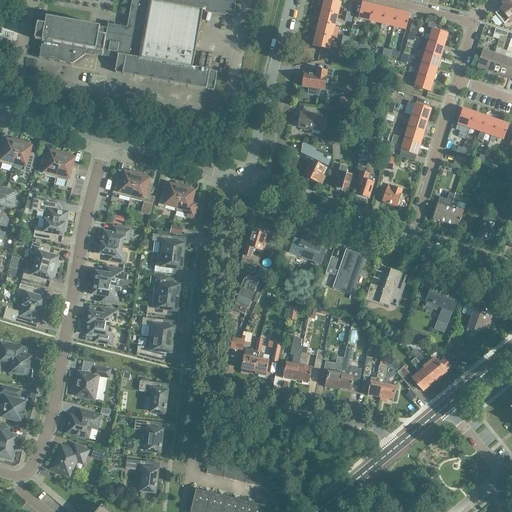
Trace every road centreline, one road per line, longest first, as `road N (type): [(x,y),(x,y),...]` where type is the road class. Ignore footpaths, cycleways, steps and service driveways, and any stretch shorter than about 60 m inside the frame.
road 1 (unknown): [(36,0),(17,56),(23,68),(203,114),(226,105),(249,0)]
road 2 (residential): [(19,477),(31,466),(47,417),(107,138)]
road 3 (residential): [(201,394),(229,177)]
road 4 (residential): [(404,444),(201,394)]
road 5 (residential): [(245,182),(289,0)]
road 6 (residential): [(279,501),(190,479),(201,394)]
road 7 (residential): [(408,243),(245,182)]
road 8 (residential): [(408,243),(456,82)]
road 9 (residential): [(229,177),(107,138)]
